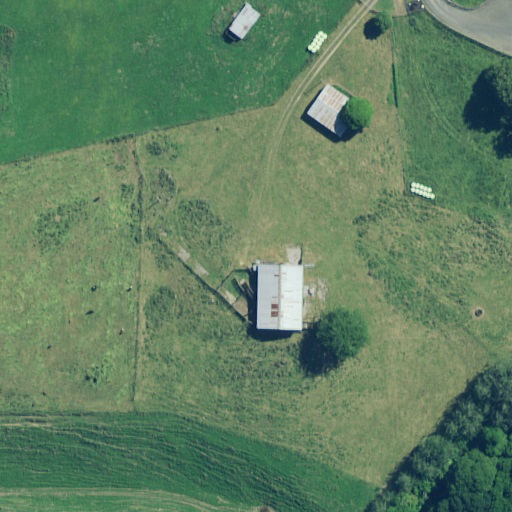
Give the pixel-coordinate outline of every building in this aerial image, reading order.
[(261,15),(248,5),(230,29),(243,39),(261,15)] [(289,40),(270,26),(256,45),(274,59),(289,40)] [(361,107),(329,84),(308,114),(340,136),(361,107)] [(305,267),(260,266),(259,329),(303,330),(305,267)] [(36,293),(19,273),(0,289),(0,299),(12,313),(36,293)]
